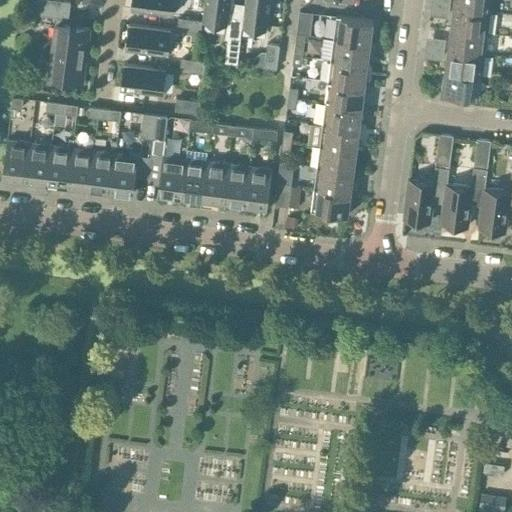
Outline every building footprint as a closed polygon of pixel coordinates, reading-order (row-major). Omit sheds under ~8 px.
[(68,17),(70,1),(60,0),(34,0),(33,13),(57,16),(53,42),(52,41),(50,42),(48,42),(46,43),(45,44),(44,46),(43,48),(43,49),(43,51),(43,52),(44,54),(45,56),(46,57),(48,58),(49,59),(51,59),(48,77),(83,82),(90,28),(63,25),(63,17),(68,17)] [(173,15),(174,0),(132,0),(131,9),(173,15)] [(229,63),(237,5),(230,4),(230,0),(204,0),(202,22),(226,24),(225,38),(227,39),(224,62),(229,63)] [(237,5),(229,63),(236,63),(241,27),(267,30),(270,0),(244,0),(244,5),(237,5)] [(489,11),(490,0),(454,0),(453,7),(489,11)] [(486,33),(489,11),(453,7),(451,28),(486,33)] [(296,33),(305,34),(309,35),(312,12),(299,11),(296,33)] [(333,37),(370,42),(373,20),(336,15),(333,37)] [(200,33),(202,22),(178,19),(176,31),(200,33)] [(168,54),(171,29),(129,23),(126,49),(168,54)] [(483,54),(486,33),(451,28),(448,50),(483,54)] [(302,55),(305,34),(296,33),(294,54),(302,55)] [(368,63),(370,42),(333,37),(331,58),(368,63)] [(276,68),(279,45),(267,43),(264,67),(276,68)] [(198,50),(197,60),(205,61),(208,62),(209,52),(198,50)] [(480,76),(483,54),(448,50),(445,72),(480,76)] [(302,58),(302,55),(294,54),(292,64),(305,66),(306,58),(302,58)] [(203,73),(205,61),(197,60),(181,58),(179,70),(203,73)] [(365,85),(368,63),(331,58),(328,80),(365,85)] [(163,94),(166,68),(124,63),(121,88),(163,94)] [(478,98),(480,76),(445,72),(442,93),(478,98)] [(362,106),(365,85),(328,80),(325,102),(362,106)] [(288,98),(297,99),(298,88),(289,87),(288,98)] [(21,108),(23,98),(12,96),(11,107),(21,108)] [(198,113),(200,101),(176,98),(174,110),(198,113)] [(296,108),(297,99),(288,98),(286,107),(296,108)] [(56,102),(46,100),(45,111),(55,112),(56,102)] [(55,112),(65,113),(66,103),(56,102),(55,112)] [(359,128),(362,106),(325,102),(322,123),(359,128)] [(98,117),(100,107),(89,106),(88,116),(98,117)] [(100,107),(98,117),(108,119),(109,108),(100,107)] [(143,113),(140,137),(152,138),(156,114),(143,113)] [(210,131),(211,121),(201,120),(200,130),(210,131)] [(211,121),(210,131),(220,133),(229,134),(230,124),(221,123),(211,121)] [(356,150),(359,128),(322,123),(320,145),(356,150)] [(253,137),(254,127),(234,124),(232,135),(243,136),(253,137)] [(254,127),(253,137),(276,140),(277,130),(254,127)] [(282,140),(291,142),(292,131),(283,130),(282,140)] [(447,179),(453,135),(440,133),(434,177),(447,179)] [(24,184),(30,141),(7,138),(2,177),(19,179),(19,183),(24,184)] [(482,205),(484,187),(490,140),(477,138),(471,186),(447,183),(442,223),(467,227),(470,203),(482,205)] [(290,151),(291,142),(282,140),(281,150),(290,151)] [(46,182),(51,144),(30,141),(24,184),(30,184),(30,180),(46,182)] [(67,189),(73,147),(51,144),(46,182),(62,184),(62,188),(67,189)] [(354,171),(356,150),(320,145),(317,167),(354,171)] [(89,188),(94,149),(73,147),(67,189),(73,190),(73,186),(89,188)] [(110,195),(116,152),(94,149),(89,188),(105,190),(105,194),(110,195)] [(202,198),(207,160),(207,152),(187,149),(186,157),(185,157),(180,199),(185,200),(186,196),(202,198)] [(116,152),(110,195),(116,195),(116,191),(133,193),(138,155),(116,152)] [(180,199),(185,157),(163,154),(158,192),(175,194),(174,199),(180,199)] [(223,205),(228,162),(207,160),(202,198),(218,200),(217,204),(223,205)] [(245,203),(249,165),(228,162),(223,205),(228,206),(229,201),(245,203)] [(511,211),(511,164),(509,191),(484,187),(482,205),(479,228),(505,231),(507,211),(511,211)] [(249,165),(245,203),(260,205),(260,210),(267,211),(272,168),(249,165)] [(351,193),(354,171),(317,167),(314,188),(351,193)] [(277,184),(290,185),(290,184),(292,175),(278,173),(277,184)] [(429,222),(435,181),(409,178),(404,219),(429,222)] [(288,206),(290,185),(277,184),(274,205),(288,206)] [(301,185),(290,184),(290,185),(288,206),(299,207),(301,185)] [(348,215),(351,193),(314,188),(311,210),(323,211),(323,217),(337,218),(337,213),(348,215)] [(286,216),(285,226),(297,227),(298,217),(286,216)] [(503,511),(506,497),(481,494),(477,511),(503,511)]
